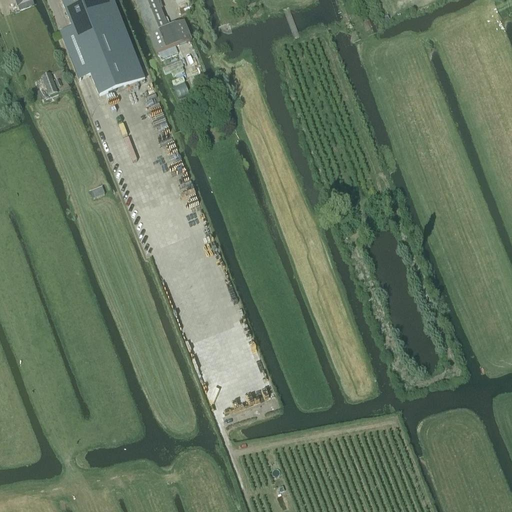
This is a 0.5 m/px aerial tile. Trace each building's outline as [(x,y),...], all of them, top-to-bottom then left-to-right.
[(31,0),(14,0),(18,8),(33,3),(31,0)] [(59,0),(72,31),(60,35),(79,83),(91,78),(99,99),(145,81),(136,60),(112,0),(59,0)] [(134,0),(157,55),(191,41),(184,24),(168,30),(155,0),(134,0)] [(57,94),(50,75),(41,79),(48,97),(57,94)] [(130,139),(148,133),(135,97),(115,105),(117,111),(103,116),(107,126),(115,123),(120,136),(128,133),(130,139)] [(104,196),(101,189),(90,193),(93,201),(104,196)] [(203,248),(214,245),(206,221),(195,224),(196,226),(183,230),(190,252),(203,248)] [(202,319),(206,332),(233,323),(229,310),(235,308),(232,297),(191,310),(195,321),(202,319)]
